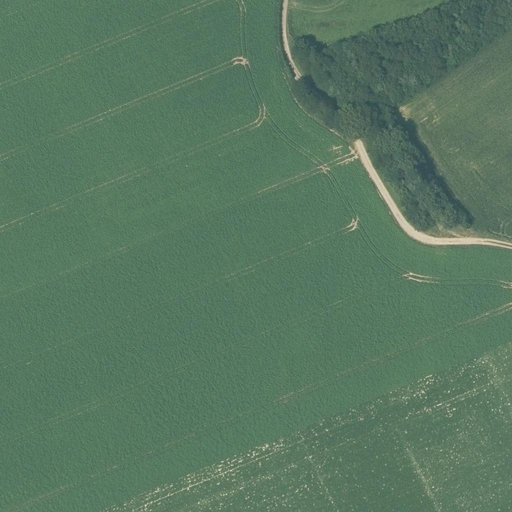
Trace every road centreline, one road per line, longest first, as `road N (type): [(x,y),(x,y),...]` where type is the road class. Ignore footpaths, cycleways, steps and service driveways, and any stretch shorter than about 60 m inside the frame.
road 1 (track): [(284,0),(283,48),(295,76),(360,120),(440,227),(511,247)]
road 2 (track): [(440,227),(434,382),(423,408),(362,423),(273,424)]
